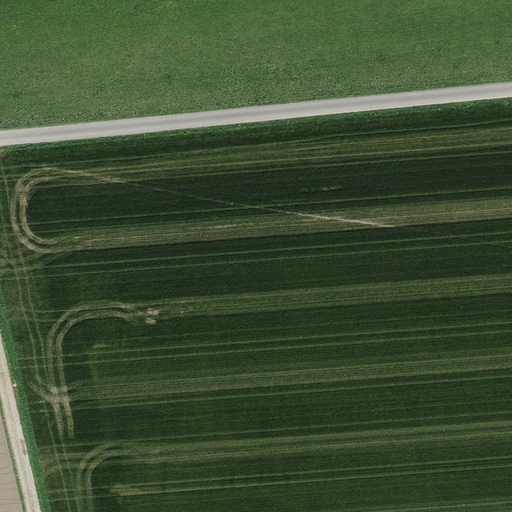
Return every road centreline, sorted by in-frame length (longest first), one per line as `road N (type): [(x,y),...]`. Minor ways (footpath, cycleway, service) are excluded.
road 1 (unclassified): [(511,89),(0,139)]
road 2 (track): [(32,511),(0,372)]
